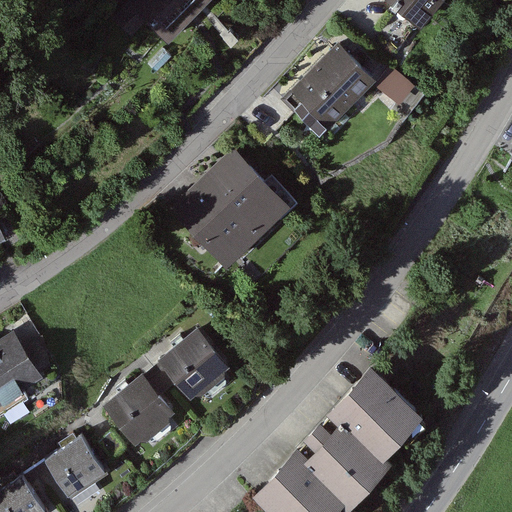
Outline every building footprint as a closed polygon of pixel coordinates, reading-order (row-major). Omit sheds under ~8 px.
[(131,0),(113,19),(131,36),(145,22),(168,45),(195,17),(212,0),(131,0)] [(383,0),(421,31),(446,0),(383,0)] [(330,129),(377,81),(337,43),(290,90),(330,129)] [(406,114),(426,96),(396,64),(377,82),(406,114)] [(297,206),(242,149),(179,208),(234,266),(297,206)] [(158,360),(191,401),(231,369),(197,328),(158,360)] [(0,408),(48,380),(19,333),(0,344),(0,348),(2,351),(0,352),(0,408)] [(437,415),(381,368),(272,496),(290,511),(355,511),(362,504),(367,509),(406,464),(400,459),(437,415)] [(183,412),(149,374),(113,406),(146,444),(183,412)] [(69,497),(106,473),(82,437),(45,461),(69,497)] [(52,511),(27,476),(0,494),(0,511),(52,511)]
